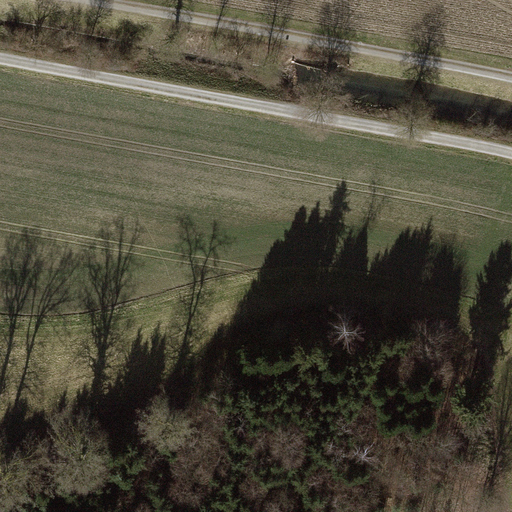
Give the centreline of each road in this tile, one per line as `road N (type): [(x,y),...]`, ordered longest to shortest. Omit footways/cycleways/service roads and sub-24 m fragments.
road 1 (track): [(0,431),(147,380),(248,322),(331,300),(401,305),(488,340),(511,311)]
road 2 (track): [(511,155),(0,61)]
road 3 (track): [(511,76),(91,0)]
